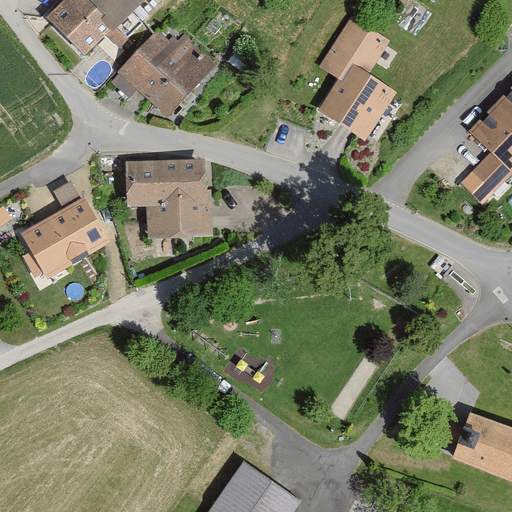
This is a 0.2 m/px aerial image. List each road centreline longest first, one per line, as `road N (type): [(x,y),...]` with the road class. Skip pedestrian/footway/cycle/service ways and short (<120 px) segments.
road 1 (unclassified): [(349,199),(0,366)]
road 2 (residential): [(349,199),(235,154),(103,132)]
road 3 (residential): [(511,281),(349,199)]
